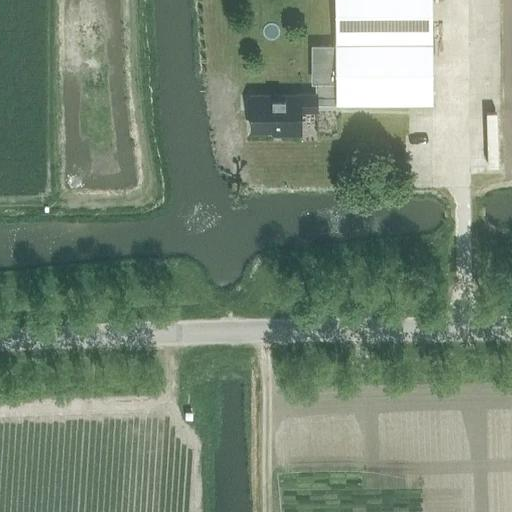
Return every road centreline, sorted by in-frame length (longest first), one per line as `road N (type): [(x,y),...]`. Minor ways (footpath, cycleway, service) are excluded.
road 1 (residential): [(511,335),(0,346)]
road 2 (unknown): [(462,196),(450,0)]
